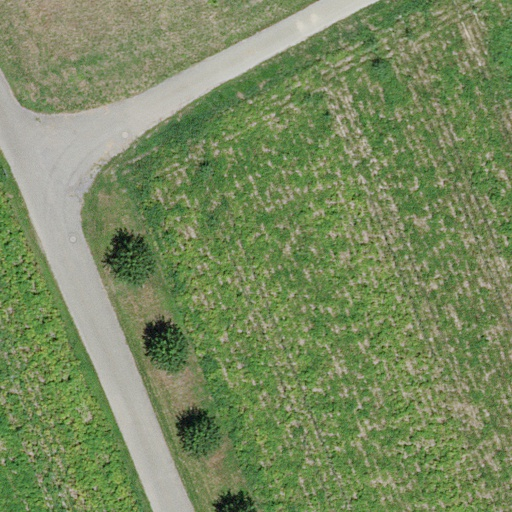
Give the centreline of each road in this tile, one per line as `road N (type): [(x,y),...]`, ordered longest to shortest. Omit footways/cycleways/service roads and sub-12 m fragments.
road 1 (track): [(0,122),(163,511)]
road 2 (track): [(352,0),(27,179)]
